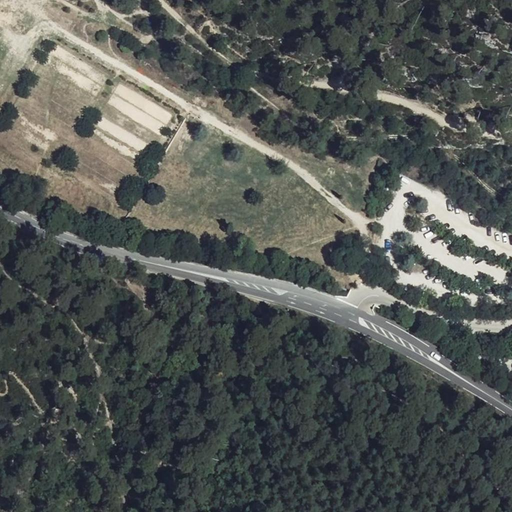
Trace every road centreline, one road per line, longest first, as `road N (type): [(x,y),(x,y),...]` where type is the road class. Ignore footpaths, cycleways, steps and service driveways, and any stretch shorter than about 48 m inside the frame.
road 1 (track): [(395,248),(370,241),(356,216),(286,160),(47,18)]
road 2 (track): [(511,140),(384,95),(249,75),(159,0)]
road 3 (secondary): [(0,203),(94,249),(349,311)]
road 4 (secondary): [(349,311),(511,406)]
road 5 (unclassified): [(349,311),(370,290),(463,328),(511,325)]
